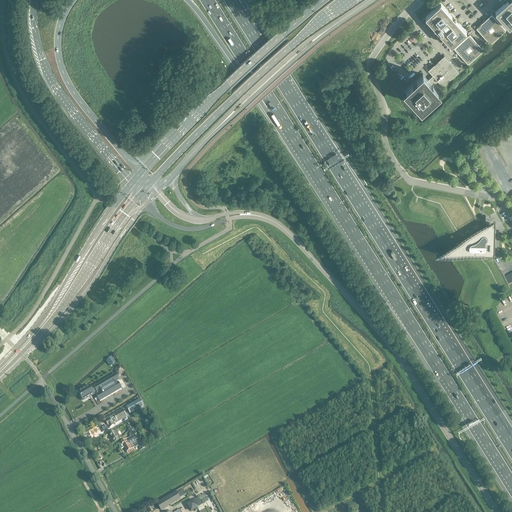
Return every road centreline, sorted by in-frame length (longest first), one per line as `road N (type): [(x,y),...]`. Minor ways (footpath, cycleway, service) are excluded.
road 1 (motorway): [(511,445),(234,5)]
road 2 (motorway): [(273,105),(511,487)]
road 3 (tertiary): [(496,511),(389,343),(267,218)]
road 4 (primary): [(148,184),(235,96),(351,0)]
road 5 (secondary): [(131,184),(43,319),(0,366)]
road 6 (primary): [(324,0),(163,148)]
road 7 (motorway): [(33,0),(34,32),(55,88),(131,184)]
road 8 (secondary): [(0,375),(57,313),(124,213)]
road 9 (unclassified): [(402,173),(386,147),(368,68),(386,34),(421,0)]
road 10 (motorway): [(122,153),(59,64),(59,26),(72,0)]
road 11 (unclassified): [(115,511),(41,379)]
road 12 (motorway): [(187,0),(273,105)]
road 13 (tertiary): [(267,218),(233,212),(193,220),(148,184)]
road 14 (tertiary): [(144,206),(184,229),(267,218)]
road 15 (motorway): [(207,0),(273,105)]
